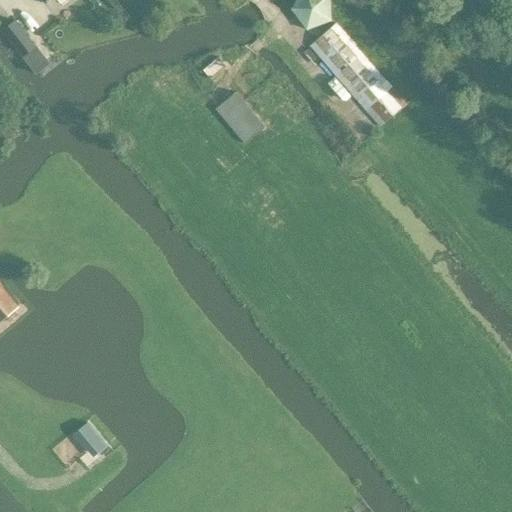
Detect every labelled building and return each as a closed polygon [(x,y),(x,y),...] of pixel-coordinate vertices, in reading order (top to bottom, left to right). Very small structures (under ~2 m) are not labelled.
[(296,0),(291,9),(307,30),(331,20),(330,0),(296,0)] [(38,50),(11,21),(2,30),(29,59),(38,50)] [(336,23),(310,45),(310,46),(381,127),(407,105),(336,23)] [(226,66),(218,57),(203,70),(211,79),(226,66)] [(264,128),(235,92),(215,108),(245,144),(264,128)] [(444,194),(444,198),(445,202),(446,206),(448,209),(451,212),(454,215),(457,217),(461,218),(465,219),(469,219),(473,218),(477,217),(480,215),(483,212),(486,209),(488,206),(489,202),(490,198),(490,194),(489,190),(488,187),(486,183),(484,180),(481,178),(478,176),(474,174),(471,173),(467,173),(463,173),(460,174),(456,176),(453,178),(450,181),(448,183),(446,187),(445,191),(444,194)] [(0,320),(18,305),(0,285),(0,320)]
